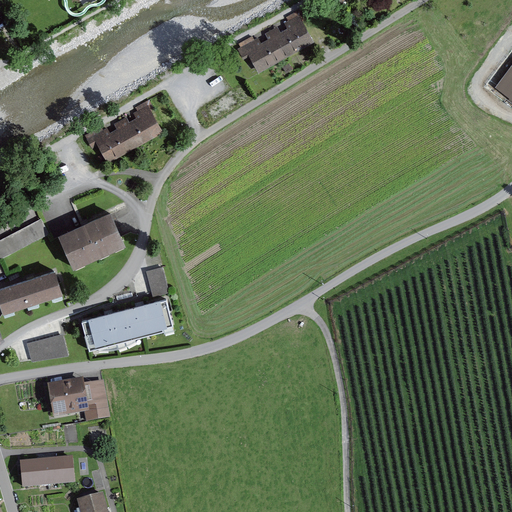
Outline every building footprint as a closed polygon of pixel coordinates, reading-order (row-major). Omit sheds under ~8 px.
[(297,18),(241,50),(254,75),(311,43),(297,18)] [(150,106),(93,137),(108,163),(164,133),(150,106)] [(116,216),(63,238),(77,271),(130,250),(116,216)] [(41,219),(0,239),(0,261),(50,237),(41,219)] [(163,268),(149,272),(154,294),(168,290),(163,268)] [(61,273),(0,290),(0,297),(6,316),(68,298),(61,273)] [(130,311),(137,337),(179,326),(171,300),(130,311)] [(95,349),(137,337),(130,311),(88,323),(95,349)] [(63,336),(30,343),(34,363),(68,356),(63,336)] [(60,419),(87,413),(96,411),(91,388),(89,381),(53,389),(60,419)] [(96,411),(87,413),(89,424),(113,418),(105,385),(91,388),(96,411)] [(76,459),(23,465),(26,492),(79,486),(76,459)] [(82,503),(84,511),(110,511),(106,496),(82,503)]
